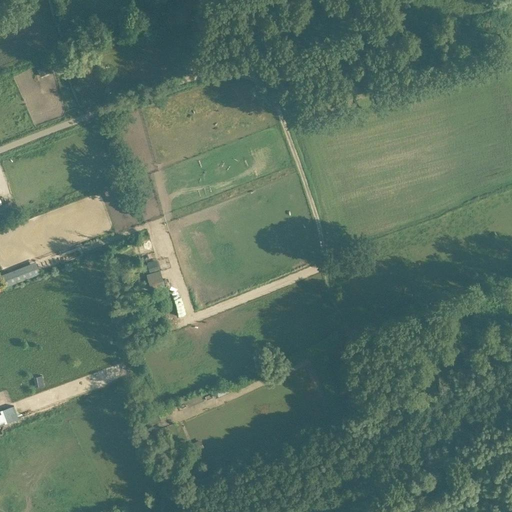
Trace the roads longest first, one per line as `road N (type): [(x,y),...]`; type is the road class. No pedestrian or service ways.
road 1 (track): [(371,333),(354,328),(334,288),(316,195),(264,80),(189,72)]
road 2 (unclassified): [(0,146),(189,72),(203,0)]
